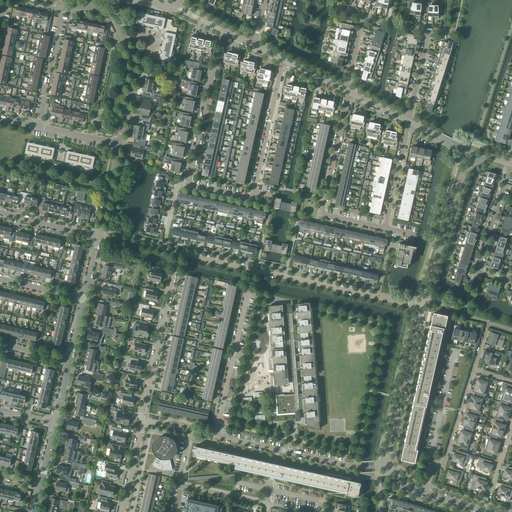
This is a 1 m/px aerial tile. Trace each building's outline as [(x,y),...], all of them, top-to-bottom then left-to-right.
[(383,0),(381,9),(382,9),(382,8),(387,9),(387,10),(388,3),(392,4),(392,0),(383,0)] [(414,16),(417,2),(417,1),(413,1),(413,0),(413,1),(409,0),(408,0),(407,7),(411,8),(409,15),(409,14),(414,15),(414,16)] [(272,6),(271,7),(272,7),(276,8),(283,10),(283,8),(284,5),(284,4),(281,3),(281,4),(273,2),(273,1),(272,5),(272,6)] [(421,10),(424,10),(425,3),(417,2),(414,16),(415,16),(420,16),(420,17),(421,10)] [(432,18),(433,18),(433,6),(429,6),(429,3),(425,3),(424,10),(428,11),(427,18),(427,17),(432,18)] [(242,8),(242,10),(250,12),(251,12),(251,11),(252,10),(252,8),(252,7),(251,6),(243,5),(240,4),(240,5),(243,6),(242,8)] [(433,6),(433,18),(433,19),(433,18),(438,18),(438,19),(438,11),(442,11),(442,5),(438,5),(438,6),(433,6)] [(15,16),(20,17),(22,8),(17,7),(16,9),(13,9),(10,22),(13,23),(15,16)] [(270,12),(270,13),(271,13),(282,15),(283,10),(276,8),(272,7),(271,7),(271,8),(271,10),(270,12)] [(251,12),(250,12),(242,10),(241,10),(241,12),(238,11),(236,17),(241,19),(244,14),(245,14),(250,16),(251,12)] [(43,13),(41,22),(47,23),(45,32),(48,32),(51,17),(48,16),(49,14),(43,13)] [(159,51),(159,52),(159,51),(165,53),(164,55),(159,54),(158,54),(160,54),(159,60),(170,62),(176,35),(177,28),(173,27),(171,25),(172,21),(165,19),(138,13),(136,24),(141,25),(141,27),(142,21),(145,22),(144,27),(143,27),(144,27),(144,26),(155,28),(154,30),(155,30),(155,29),(156,24),(158,25),(157,30),(158,29),(163,30),(163,29),(165,30),(166,30),(166,31),(165,33),(164,38),(162,38),(168,39),(167,41),(162,40),(161,40),(161,41),(163,41),(161,52),(159,51)] [(268,23),(268,24),(277,26),(279,26),(280,22),(281,21),(280,21),(278,20),(270,18),(269,18),(268,21),(268,23)] [(71,28),(77,29),(79,21),(73,20),(72,24),(69,23),(68,31),(71,32),(71,28)] [(341,23),(339,29),(350,31),(350,28),(353,29),(354,26),(341,23)] [(280,26),(279,26),(277,26),(268,24),(267,27),(272,29),(272,28),(273,29),(271,34),(276,36),(279,31),(277,30),(277,28),(280,29),(280,27),(280,26)] [(105,27),(100,25),(98,34),(103,35),(102,42),(105,43),(108,29),(105,28),(105,27)] [(374,33),(373,35),(383,39),(385,33),(381,32),(382,28),(377,27),(375,34),(374,33)] [(338,36),(337,40),(347,42),(348,40),(351,40),(351,37),(348,37),(335,34),(335,35),(338,36)] [(404,42),(404,43),(416,46),(417,43),(420,43),(420,41),(414,39),(414,36),(409,34),(407,42),(404,42)] [(373,35),(372,41),(373,41),(385,45),(385,44),(382,43),(383,39),(373,35)] [(187,52),(189,53),(191,49),(193,50),(193,51),(194,52),(195,53),(196,49),(198,41),(197,41),(197,39),(195,39),(195,37),(192,36),(189,47),(188,47),(187,52)] [(198,41),(196,49),(195,53),(200,54),(201,50),(203,51),(205,43),(204,42),(204,41),(202,41),(202,38),(199,38),(198,41)] [(206,39),(205,43),(203,51),(203,52),(208,53),(208,52),(210,52),(210,53),(213,44),(211,44),(211,43),(209,42),(209,40),(206,39)] [(442,42),(441,47),(453,51),(454,49),(451,48),(452,44),(450,44),(451,42),(448,41),(448,42),(448,43),(442,42)] [(407,45),(406,49),(415,51),(415,49),(419,49),(419,46),(416,46),(404,43),(404,44),(407,45)] [(335,47),(334,51),(345,54),(345,53),(345,51),(348,51),(349,48),(346,48),(333,45),(332,46),(335,47)] [(371,48),(370,51),(381,55),(382,54),(379,53),(380,49),(370,46),(369,48),(371,48)] [(440,50),(439,52),(451,56),(452,56),(453,52),(453,51),(441,47),(442,48),(441,51),(440,50)] [(402,53),(401,54),(414,57),(414,54),(417,54),(418,52),(415,51),(406,49),(404,49),(403,53),(402,53)] [(330,55),(330,56),(344,59),(344,56),(347,57),(348,54),(345,53),(345,54),(334,51),(332,51),(332,55),(330,55)] [(367,54),(367,56),(379,60),(380,56),(381,56),(381,55),(370,51),(369,54),(367,54)] [(225,64),(230,66),(233,52),(229,52),(229,54),(227,53),(226,55),(225,54),(224,54),(224,63),(225,63),(225,64)] [(233,52),(230,66),(235,67),(235,65),(237,66),(240,57),(240,58),(238,57),(238,56),(236,55),(236,53),(233,52)] [(440,55),(439,58),(450,62),(450,60),(451,56),(439,52),(438,54),(440,55)] [(404,56),(403,60),(412,62),(413,60),(416,60),(417,57),(414,57),(401,54),(401,56),(404,56)] [(336,66),(338,67),(337,67),(340,69),(340,68),(341,68),(343,62),(346,62),(346,60),(344,59),(330,56),(330,57),(331,58),(330,62),(337,64),(336,66)] [(368,58),(366,62),(378,65),(378,64),(377,64),(379,60),(367,56),(366,58),(368,58)] [(247,74),(249,61),(246,60),(246,62),(243,62),(243,63),(241,62),(240,71),(242,71),(241,74),(246,76),(247,74)] [(253,61),(249,61),(247,74),(251,75),(252,73),(253,74),(256,66),(256,65),(256,66),(254,65),(255,64),(252,64),(253,61)] [(364,64),(363,66),(375,70),(377,66),(378,66),(378,65),(366,62),(366,65),(364,64)] [(435,63),(434,69),(435,69),(447,72),(448,67),(445,66),(435,63)] [(402,67),(401,72),(410,74),(410,73),(411,71),(414,71),(414,68),(411,68),(399,65),(399,67),(402,67)] [(0,66),(0,72),(8,74),(9,69),(0,66)] [(191,79),(199,81),(201,74),(200,74),(198,74),(199,71),(199,68),(190,66),(188,72),(192,73),(191,79)] [(364,69),(363,72),(375,76),(375,74),(374,74),(375,70),(363,66),(363,68),(364,69)] [(258,83),(263,84),(266,69),(262,68),(262,70),(260,70),(259,71),(258,70),(257,70),(256,79),(257,79),(258,79),(258,83)] [(266,69),(263,84),(267,85),(268,81),(270,82),(273,74),(273,73),(273,74),(271,73),(271,72),(269,72),(269,69),(266,69)] [(362,75),(361,74),(360,77),(362,77),(361,78),(362,79),(365,81),(365,80),(366,80),(366,79),(372,80),(373,76),(375,77),(375,76),(363,72),(362,75)] [(433,77),(432,80),(443,83),(444,82),(443,82),(444,77),(442,77),(432,74),(431,76),(433,77)] [(145,79),(144,85),(153,87),(154,83),(158,84),(160,78),(152,76),(151,80),(145,79)] [(399,78),(398,83),(408,85),(408,82),(411,82),(412,80),(409,79),(397,76),(396,78),(399,78)] [(187,94),(196,96),(197,90),(197,89),(197,90),(195,89),(196,83),(182,80),(180,88),(188,90),(187,94)] [(222,84),(222,85),(231,87),(234,88),(235,82),(223,80),(222,84)] [(429,83),(428,85),(441,88),(442,84),(443,85),(443,83),(432,80),(431,83),(429,83)] [(394,88),(406,90),(407,87),(410,88),(411,85),(408,85),(398,83),(395,82),(394,86),(394,88)] [(285,97),(290,98),(292,88),(293,85),(289,84),(289,86),(286,86),(286,87),(284,86),(283,95),(285,95),(285,97)] [(153,87),(144,85),(142,91),(149,93),(148,96),(156,98),(157,94),(153,93),(154,91),(153,91),(153,87)] [(291,100),(296,101),(299,90),(300,86),(296,85),(296,88),(293,87),(293,88),(292,88),(290,98),(290,96),(292,97),(291,100)] [(429,87),(428,91),(440,94),(441,93),(440,93),(441,88),(428,85),(428,87),(429,87)] [(299,90),(296,101),(297,98),(299,98),(299,100),(304,101),(307,88),(303,87),(303,89),(300,89),(300,90),(299,90)] [(409,91),(406,90),(394,88),(394,89),(397,90),(396,95),(397,96),(396,96),(399,98),(399,97),(401,97),(401,95),(405,96),(406,93),(409,93),(409,91)] [(426,94),(425,96),(437,100),(439,96),(440,96),(440,94),(428,91),(427,94),(426,94)] [(319,111),(321,101),(320,101),(320,100),(317,99),(318,97),(315,96),(311,111),(312,112),(316,112),(317,109),(319,109),(319,111)] [(426,98),(425,102),(437,105),(437,104),(436,104),(437,100),(425,96),(424,98),(426,98)] [(185,104),(184,110),(192,112),(194,105),(193,105),(191,105),(192,102),(193,99),(183,97),(181,103),(185,104)] [(34,100),(26,98),(25,101),(23,110),(29,111),(29,109),(32,109),(34,102),(34,100)] [(325,114),(328,103),(327,102),(327,101),(324,101),(325,99),(322,98),(321,101),(319,111),(324,112),(324,111),(326,111),(325,114)] [(328,103),(325,114),(330,115),(331,112),(333,112),(333,113),(336,104),(335,104),(334,104),(334,103),(332,102),(332,100),(329,99),(328,103)] [(142,102),(141,109),(150,111),(151,104),(150,104),(151,101),(143,100),(143,102),(142,102)] [(437,105),(425,102),(424,105),(422,104),(422,107),(427,108),(426,110),(427,111),(430,113),(430,112),(431,112),(432,110),(434,111),(435,107),(436,107),(437,105)] [(51,115),(57,117),(59,105),(51,103),(49,113),(52,113),(51,115)] [(149,123),(150,118),(150,117),(149,117),(150,111),(141,109),(139,115),(140,115),(139,118),(140,118),(140,121),(149,123)] [(504,113),(503,116),(511,118),(511,112),(501,110),(501,111),(504,113)] [(85,113),(80,112),(78,121),(83,122),(84,120),(86,121),(88,114),(85,113)] [(180,125),(189,127),(190,120),(188,120),(189,117),(188,117),(189,114),(179,112),(178,118),(182,119),(180,125)] [(284,116),(283,119),(291,121),(293,116),(279,113),(279,114),(284,116)] [(350,128),(355,129),(359,114),(355,113),(355,116),(353,115),(352,116),(351,116),(350,116),(349,125),(350,125),(350,124),(351,125),(350,128)] [(359,114),(355,129),(356,129),(360,130),(360,128),(361,128),(361,127),(363,127),(363,128),(366,119),(365,119),(364,119),(364,118),(361,117),(362,115),(359,114)] [(367,136),(372,137),(375,122),(372,121),(371,124),(369,123),(369,124),(367,124),(366,133),(366,132),(368,133),(367,136)] [(500,123),(499,127),(510,130),(510,131),(511,131),(511,129),(511,128),(511,126),(511,124),(498,121),(498,122),(500,123)] [(214,122),(212,127),(213,128),(222,130),(225,130),(226,125),(223,124),(214,122)] [(375,122),(372,137),(377,138),(377,135),(379,135),(379,136),(382,127),(380,127),(380,126),(378,125),(379,123),(375,122)] [(134,129),(134,132),(143,134),(144,130),(148,131),(150,124),(142,123),(141,127),(134,125),(134,129)] [(281,126),(281,130),(289,132),(290,127),(277,124),(277,125),(281,126)] [(177,140),(185,142),(187,136),(187,135),(187,136),(185,135),(185,132),(186,129),(176,127),(175,134),(178,134),(177,140)] [(221,135),(224,135),(225,130),(222,130),(213,128),(212,127),(211,133),(221,135)] [(495,130),(495,132),(498,133),(498,132),(509,136),(510,133),(511,131),(510,131),(510,130),(499,127),(498,130),(495,130)] [(383,144),(388,145),(392,130),(388,129),(388,132),(385,131),(385,132),(383,132),(382,141),(382,140),(384,141),(383,144)] [(392,130),(388,145),(393,146),(394,143),(395,143),(396,144),(399,135),(398,135),(396,135),(397,134),(394,133),(395,131),(392,130)] [(143,134),(134,132),(132,138),(139,139),(138,143),(140,144),(140,145),(145,146),(147,135),(143,134)] [(498,133),(495,132),(494,133),(497,135),(495,141),(504,144),(506,141),(507,142),(508,140),(509,136),(498,132),(498,133)] [(211,133),(210,138),(211,138),(222,141),(224,135),(221,135),(211,133)] [(279,137),(278,141),(287,142),(288,137),(275,134),(274,136),(279,137)] [(209,143),(221,146),(222,141),(211,138),(210,138),(209,143)] [(67,152),(62,151),(59,151),(54,150),(55,149),(49,147),(50,145),(47,145),(46,147),(36,144),(36,143),(33,142),(33,144),(27,143),(25,154),(52,160),(51,164),(64,166),(65,162),(92,168),(95,157),(89,156),(90,154),(87,154),(86,155),(76,153),(76,151),(73,151),(73,153),(67,151),(67,152)] [(174,156),(182,158),(184,151),(183,151),(181,151),(182,148),(182,145),(173,143),(172,145),(171,149),(175,150),(174,156)] [(209,143),(208,149),(217,151),(220,151),(221,146),(209,143)] [(153,148),(148,147),(145,146),(140,145),(139,149),(133,148),(133,147),(132,147),(131,156),(142,159),(143,155),(147,156),(148,151),(152,152),(153,148)] [(277,147),(276,151),(284,153),(286,148),(272,145),(272,146),(277,147)] [(410,158),(415,159),(417,149),(417,150),(418,146),(414,145),(414,148),(412,147),(412,148),(410,148),(409,148),(409,156),(410,157),(410,158)] [(422,162),(422,161),(424,151),(425,148),(422,147),(421,149),(419,149),(419,150),(417,150),(417,149),(415,159),(416,158),(418,158),(417,161),(422,162)] [(424,151),(422,161),(423,159),(425,160),(424,161),(427,162),(427,165),(430,166),(431,161),(430,161),(432,149),(429,148),(428,151),(426,150),(426,151),(424,151)] [(206,154),(205,159),(206,159),(218,162),(219,157),(216,156),(207,154),(206,154)] [(274,158),(274,162),(282,164),(283,158),(270,155),(269,157),(274,158)] [(170,171),(178,173),(179,173),(180,166),(178,166),(178,163),(179,160),(164,157),(163,157),(162,160),(164,160),(163,163),(172,165),(170,171)] [(204,164),(216,167),(218,162),(206,159),(205,159),(204,164)] [(204,165),(203,170),(204,170),(215,172),(216,167),(204,164),(204,165)] [(272,168),(271,172),(280,174),(281,169),(267,166),(267,167),(272,168)] [(204,170),(203,170),(203,171),(202,175),(213,178),(214,174),(215,174),(215,172),(204,170)] [(486,177),(495,180),(496,178),(495,178),(496,176),(497,175),(488,172),(487,173),(487,174),(486,177)] [(154,185),(157,186),(163,187),(164,184),(165,184),(167,184),(168,179),(167,179),(168,176),(169,176),(168,176),(167,175),(166,175),(165,174),(164,174),(163,174),(162,174),(161,175),(162,175),(161,177),(159,177),(157,182),(155,181),(154,185)] [(279,179),(265,176),(265,178),(270,179),(269,183),(277,185),(279,179)] [(484,182),(494,185),(495,184),(494,183),(495,180),(486,177),(485,179),(486,179),(485,182),(484,182)] [(483,187),(492,190),(493,189),(492,188),(494,185),(484,182),(484,184),(483,187)] [(316,187),(307,185),(306,191),(315,193),(316,187)] [(152,194),(154,195),(161,196),(162,193),(163,193),(165,193),(166,188),(163,187),(157,186),(155,191),(153,190),(152,194)] [(480,187),(479,192),(490,195),(491,194),(490,193),(492,190),(483,187),(480,187)] [(5,202),(11,203),(13,195),(14,192),(7,191),(7,194),(6,193),(5,202)] [(18,202),(21,202),(23,193),(20,192),(20,194),(17,193),(17,196),(13,195),(11,203),(12,203),(12,204),(15,204),(18,205),(18,202)] [(477,197),(479,198),(489,201),(490,199),(489,199),(490,195),(479,192),(477,197)] [(24,204),(30,205),(32,195),(23,193),(21,202),(24,203),(24,204)] [(37,206),(39,207),(42,197),(32,195),(30,205),(37,207),(37,206)] [(150,204),(152,204),(159,205),(160,202),(161,202),(163,203),(164,197),(161,196),(154,195),(153,200),(151,199),(150,204)] [(42,197),(39,207),(43,207),(42,210),(48,212),(50,204),(51,201),(45,200),(45,198),(42,197)] [(478,203),(487,206),(488,204),(487,204),(489,201),(479,198),(479,200),(478,203),(478,202),(478,203)] [(48,212),(54,213),(56,205),(57,202),(51,201),(50,204),(48,212)] [(476,208),(486,211),(486,209),(485,209),(487,206),(478,203),(477,205),(478,205),(477,208),(476,208)] [(54,213),(60,215),(62,206),(63,207),(63,204),(61,204),(60,206),(56,205),(54,213)] [(62,206),(60,215),(67,216),(67,214),(70,215),(73,206),(67,204),(66,207),(63,207),(62,206)] [(80,205),(75,204),(73,212),(78,213),(77,217),(81,218),(81,217),(84,218),(85,219),(86,219),(87,219),(88,219),(91,209),(89,208),(88,208),(86,207),(85,208),(80,206),(80,205)] [(148,213),(150,213),(157,214),(158,211),(159,211),(161,212),(162,206),(159,205),(152,204),(151,209),(149,208),(148,213)] [(475,213),(484,216),(485,214),(484,214),(486,211),(476,208),(476,210),(475,213)] [(400,212),(399,214),(400,214),(412,217),(414,217),(414,216),(412,215),(409,215),(410,211),(400,209),(400,212)] [(258,221),(257,221),(257,223),(262,224),(264,218),(265,218),(265,214),(265,212),(262,212),(261,212),(261,211),(260,211),(258,221)] [(146,222),(148,222),(155,224),(156,220),(157,220),(159,221),(160,215),(157,214),(150,213),(149,218),(147,218),(146,222)] [(473,218),(482,221),(483,220),(482,219),(484,216),(475,213),(474,215),(473,218)] [(477,229),(478,226),(479,226),(480,226),(482,221),(473,218),(472,220),(473,220),(472,223),(471,223),(471,224),(472,224),(471,227),(470,226),(470,227),(477,229)] [(155,224),(148,222),(147,227),(145,227),(144,231),(146,231),(146,232),(153,233),(154,229),(155,229),(157,230),(158,224),(155,224)] [(9,241),(12,242),(14,232),(11,232),(12,229),(6,227),(4,235),(3,237),(10,239),(9,241)] [(179,239),(180,236),(179,236),(181,229),(171,227),(170,232),(171,232),(171,234),(174,235),(173,237),(175,238),(175,237),(179,238),(178,239),(179,239)] [(469,232),(478,235),(479,233),(478,233),(480,230),(480,229),(477,229),(470,227),(471,227),(469,232)] [(501,233),(500,236),(506,238),(507,235),(509,236),(511,230),(510,230),(502,227),(500,233),(501,233)] [(187,241),(188,238),(189,231),(181,229),(179,236),(180,236),(182,237),(182,239),(183,240),(183,239),(187,240),(187,241)] [(196,242),(197,240),(196,240),(198,233),(189,231),(188,238),(191,238),(190,241),(192,242),(192,241),(196,242),(195,242),(196,242)] [(16,240),(22,242),(24,234),(17,232),(17,233),(14,232),(12,242),(15,243),(16,240)] [(467,237),(476,240),(477,238),(476,238),(478,235),(469,232),(468,234),(468,237),(467,237)] [(204,244),(205,241),(206,235),(198,233),(196,240),(197,240),(199,240),(199,243),(200,243),(204,244)] [(27,246),(31,246),(33,237),(30,236),(30,235),(24,234),(22,242),(28,243),(27,246)] [(37,243),(41,244),(43,236),(36,235),(36,237),(33,237),(31,246),(34,247),(34,246),(37,246),(37,243)] [(213,245),(214,243),(213,243),(215,236),(206,235),(205,241),(208,242),(207,245),(209,245),(213,246),(212,246),(213,246),(213,245)] [(498,238),(497,241),(506,244),(509,239),(506,238),(500,236),(499,235),(499,236),(500,236),(499,238),(498,238)] [(213,243),(214,243),(213,245),(216,246),(216,247),(217,247),(221,247),(221,248),(222,247),(222,245),(223,238),(215,236),(213,243)] [(465,242),(475,245),(476,244),(475,243),(476,240),(467,237),(466,239),(467,239),(466,242),(465,242)] [(222,245),(222,247),(225,248),(224,249),(226,249),(229,249),(229,250),(230,250),(230,247),(232,240),(223,238),(222,245)] [(379,247),(378,250),(384,251),(385,245),(386,245),(387,241),(386,241),(386,239),(385,239),(381,238),(379,247)] [(55,239),(53,247),(59,248),(58,252),(62,253),(64,242),(61,241),(61,240),(55,239)] [(238,252),(239,249),(240,242),(232,240),(230,247),(233,248),(233,251),(234,251),(234,250),(238,251),(238,252)] [(270,251),(270,250),(271,245),(272,241),(266,240),(264,240),(263,243),(265,243),(264,250),(270,251)] [(246,254),(247,254),(249,244),(240,242),(239,249),(242,250),(241,253),(243,253),(243,252),(247,253),(246,254)] [(464,247),(473,250),(474,249),(473,248),(475,245),(465,242),(465,244),(464,247)] [(398,265),(397,266),(407,268),(408,263),(408,262),(409,260),(410,258),(411,259),(413,253),(413,252),(415,248),(416,248),(413,247),(402,245),(400,243),(399,243),(399,245),(398,250),(397,255),(396,260),(396,262),(395,264),(396,264),(398,265)] [(249,244),(247,254),(247,253),(251,254),(251,255),(252,255),(253,252),(256,253),(256,251),(257,251),(258,246),(249,244)] [(282,247),(280,253),(286,254),(287,248),(290,249),(290,245),(288,245),(282,244),(282,247)] [(75,245),(74,251),(82,253),(83,246),(75,245)] [(495,248),(494,251),(501,253),(504,254),(506,255),(508,250),(506,249),(505,249),(496,246),(496,247),(496,248),(495,248)] [(464,253),(471,256),(472,254),(471,253),(473,250),(464,247),(463,249),(464,250),(463,252),(462,252),(462,253),(464,253)] [(70,257),(72,257),(80,259),(82,253),(74,251),(72,251),(70,257)] [(464,259),(470,261),(471,259),(470,258),(471,256),(464,253),(462,253),(462,255),(461,257),(461,258),(464,259)] [(300,266),(302,256),(293,254),(292,259),(292,261),(295,262),(295,264),(296,265),(296,264),(300,265),(300,266)] [(306,264),(309,265),(311,258),(302,256),(300,266),(300,265),(304,266),(305,267),(306,264)] [(3,268),(9,269),(11,261),(12,262),(13,258),(11,257),(10,261),(6,260),(5,260),(3,268)] [(314,267),(317,268),(317,266),(318,267),(319,260),(311,258),(309,265),(308,267),(309,268),(309,267),(313,268),(312,268),(314,269),(314,267)] [(464,264),(468,266),(469,264),(468,264),(470,261),(464,259),(461,258),(460,260),(459,263),(464,264)] [(9,269),(15,271),(17,263),(18,263),(18,259),(17,259),(16,262),(12,262),(11,261),(9,269)] [(15,271),(21,272),(23,264),(24,264),(24,260),(22,260),(22,264),(18,263),(17,263),(15,271)] [(323,268),(326,268),(328,262),(319,260),(318,267),(317,266),(317,268),(317,269),(321,270),(322,271),(323,268)] [(21,272),(27,273),(29,266),(30,266),(30,262),(28,261),(27,265),(24,264),(23,264),(21,272)] [(331,271),(334,272),(334,270),(335,270),(336,263),(328,262),(326,268),(325,271),(326,271),(330,272),(329,272),(331,272),(331,271)] [(500,264),(491,262),(492,262),(491,264),(490,263),(489,267),(501,271),(504,265),(500,264)] [(27,273),(33,275),(35,267),(36,263),(34,263),(33,267),(30,266),(29,266),(27,273)] [(340,271),(343,272),(345,265),(336,263),(335,270),(334,270),(334,272),(334,273),(338,273),(338,274),(339,274),(340,271)] [(464,270),(467,271),(468,269),(467,269),(468,266),(464,264),(459,263),(458,265),(459,265),(458,268),(457,268),(464,270)] [(33,275),(38,276),(40,268),(41,268),(42,265),(40,264),(39,268),(35,267),(33,275)] [(46,270),(44,277),(50,279),(51,274),(54,275),(57,265),(54,264),(52,271),(47,270),(46,270)] [(38,276),(44,277),(46,270),(47,270),(48,266),(46,265),(45,269),(41,268),(40,268),(38,276)] [(348,273),(351,274),(352,274),(353,267),(345,265),(343,272),(342,275),(343,275),(343,274),(347,275),(346,276),(348,276),(348,273)] [(109,279),(110,279),(110,278),(111,278),(112,278),(112,276),(112,275),(111,275),(112,267),(105,266),(102,278),(109,279)] [(365,277),(368,278),(369,278),(370,271),(367,270),(368,267),(362,266),(362,269),(360,276),(359,279),(360,279),(360,278),(364,279),(363,280),(365,280),(365,277)] [(357,275),(360,276),(362,269),(353,267),(352,274),(351,274),(351,277),(351,276),(355,277),(355,278),(356,278),(357,275)] [(464,276),(465,276),(466,275),(465,274),(467,271),(464,270),(457,268),(457,270),(456,273),(457,274),(457,273),(464,276)] [(66,275),(68,275),(76,277),(78,271),(70,269),(67,269),(66,275)] [(154,282),(155,281),(160,283),(162,275),(159,274),(160,271),(151,269),(149,275),(151,276),(150,280),(151,281),(152,281),(152,282),(153,282),(154,282)] [(369,278),(368,278),(368,281),(368,280),(372,281),(372,282),(373,282),(374,279),(377,280),(378,278),(379,278),(380,273),(370,271),(369,278)] [(457,273),(457,274),(454,283),(457,286),(458,286),(459,286),(460,283),(462,277),(464,278),(465,276),(464,276),(457,273)] [(76,277),(68,275),(67,282),(75,284),(76,277)] [(186,275),(185,281),(196,284),(197,278),(186,275)] [(185,281),(183,287),(194,290),(196,284),(185,281)] [(105,295),(112,296),(113,291),(120,293),(122,287),(108,283),(107,286),(104,286),(103,287),(103,289),(102,291),(101,294),(105,295)] [(488,287),(486,294),(485,297),(492,299),(492,298),(496,299),(496,298),(499,288),(489,285),(488,287)] [(156,300),(158,293),(153,292),(153,288),(146,287),(145,290),(147,291),(145,298),(152,299),(151,300),(155,301),(155,300),(156,300)] [(183,287),(182,293),(193,296),(194,290),(183,287)] [(3,301),(7,302),(8,302),(10,294),(4,293),(2,301),(1,300),(0,304),(2,305),(3,301)] [(182,293),(181,299),(192,301),(193,296),(182,293)] [(9,302),(13,303),(15,295),(10,294),(8,302),(7,302),(6,306),(8,306),(9,302)] [(15,304),(19,304),(19,305),(21,297),(15,295),(13,303),(12,307),(14,307),(15,304)] [(21,305),(24,306),(25,306),(27,298),(21,297),(19,305),(19,304),(18,308),(20,309),(21,305)] [(27,306),(30,307),(31,307),(33,299),(27,298),(25,306),(24,306),(24,310),(26,310),(27,306)] [(32,308),(36,308),(37,309),(39,301),(33,299),(31,307),(30,307),(30,311),(32,311),(32,308)] [(181,299),(179,305),(190,307),(192,301),(181,299)] [(37,309),(36,308),(36,312),(39,313),(40,309),(43,310),(42,314),(45,315),(47,305),(45,304),(45,302),(39,301),(37,309)] [(270,331),(271,331),(273,354),(272,354),(272,359),(273,359),(274,369),(273,369),(273,374),(275,374),(276,386),(288,385),(288,378),(286,379),(285,370),(287,369),(287,371),(301,369),(301,368),(303,368),(303,370),(301,370),(301,377),(304,376),(304,384),(302,385),(302,394),(284,395),(276,396),(278,414),(285,414),(295,413),(295,417),(300,417),(299,413),(304,413),(305,422),(305,425),(307,424),(307,426),(319,429),(316,382),(315,382),(314,371),(315,371),(313,339),(311,339),(310,328),(312,328),(310,308),(310,307),(310,305),(310,303),(308,303),(304,303),(304,304),(296,304),(296,305),(296,311),(292,312),(292,308),(287,308),(287,312),(283,312),(282,305),(268,306),(269,321),(271,321),(271,326),(270,326),(270,331)] [(96,314),(99,315),(104,316),(107,306),(104,305),(104,306),(103,305),(99,304),(96,314)] [(141,316),(152,319),(154,311),(144,309),(145,305),(139,304),(138,310),(142,311),(141,316)] [(179,305),(178,311),(189,313),(190,307),(179,305)] [(60,307),(59,313),(67,315),(69,309),(69,308),(60,306),(60,307)] [(178,311),(177,317),(188,319),(189,313),(178,311)] [(58,319),(57,319),(66,321),(66,320),(67,315),(59,313),(58,319)] [(429,331),(430,331),(414,400),(401,460),(415,463),(418,450),(413,449),(413,448),(415,448),(416,446),(426,404),(426,403),(426,401),(427,398),(426,398),(427,397),(427,394),(428,394),(437,354),(438,354),(443,333),(441,333),(441,330),(439,330),(440,328),(445,329),(448,316),(433,313),(430,327),(430,330),(429,330),(429,331)] [(104,316),(99,315),(97,321),(96,325),(98,326),(99,325),(105,327),(107,317),(104,316)] [(177,317),(176,322),(186,325),(188,319),(177,317)] [(57,320),(56,325),(65,327),(66,322),(66,321),(57,319),(57,320)] [(0,333),(6,334),(8,326),(9,327),(10,323),(8,322),(7,326),(3,325),(2,325),(0,333)] [(176,322),(174,329),(185,331),(186,325),(176,322)] [(6,334),(12,336),(14,328),(15,328),(16,324),(14,324),(13,327),(9,327),(8,326),(6,334)] [(141,336),(148,338),(149,330),(148,329),(149,326),(140,324),(139,327),(136,327),(134,335),(139,336),(140,337),(141,336)] [(12,336),(18,337),(20,329),(21,329),(21,325),(20,325),(19,329),(15,328),(14,328),(12,336)] [(55,331),(63,333),(65,327),(56,325),(55,331)] [(18,337),(24,338),(26,330),(27,331),(27,327),(26,326),(25,330),(21,329),(20,329),(18,337)] [(457,340),(460,330),(460,327),(455,326),(452,339),(457,340)] [(32,332),(30,340),(36,341),(37,336),(40,337),(42,327),(39,327),(38,333),(33,332),(32,332)] [(24,338),(30,340),(32,332),(33,332),(33,328),(31,328),(30,331),(27,331),(26,330),(24,338)] [(185,331),(174,329),(173,335),(184,337),(185,331)] [(472,329),(471,332),(469,343),(474,344),(477,331),(477,330),(475,330),(473,330),(472,329)] [(55,332),(53,338),(62,340),(63,334),(63,333),(55,331),(54,332),(55,332)] [(89,331),(89,333),(88,336),(87,340),(91,341),(91,340),(97,342),(98,337),(102,337),(103,334),(112,337),(113,333),(103,331),(103,334),(102,334),(99,334),(89,331)] [(501,336),(491,333),(490,333),(487,343),(490,344),(501,348),(503,341),(504,341),(505,336),(501,335),(501,336)] [(173,337),(171,343),(182,345),(183,339),(173,337)] [(62,340),(53,338),(52,343),(52,344),(60,346),(60,345),(62,340)] [(134,351),(144,353),(146,345),(141,344),(141,341),(135,340),(134,343),(136,344),(134,351)] [(171,343),(170,348),(181,351),(182,345),(171,343)] [(86,359),(88,360),(89,360),(94,361),(96,351),(97,349),(105,351),(105,352),(106,348),(92,345),(91,348),(94,349),(94,350),(88,349),(86,359)] [(170,348),(168,355),(179,357),(181,351),(170,348)] [(481,362),(484,363),(495,366),(497,360),(498,360),(500,355),(493,353),(493,354),(485,352),(481,362)] [(141,369),(142,366),(141,365),(142,363),(135,362),(136,359),(130,357),(128,363),(131,363),(129,369),(140,371),(141,369)] [(12,369),(13,369),(15,361),(14,361),(11,360),(8,359),(7,363),(7,366),(6,368),(10,369),(12,369)] [(89,360),(88,360),(87,366),(86,366),(85,370),(88,371),(88,370),(94,372),(97,361),(94,361),(89,360)] [(167,360),(166,366),(177,369),(178,363),(167,360)] [(18,371),(19,371),(21,362),(20,362),(17,361),(15,361),(13,369),(16,370),(18,371)] [(25,372),(27,364),(26,363),(26,364),(23,363),(21,362),(19,371),(22,372),(25,372)] [(27,364),(25,372),(28,373),(31,374),(32,374),(31,376),(34,376),(36,370),(33,370),(34,365),(33,365),(30,364),(27,364)] [(46,369),(45,375),(53,377),(54,371),(55,371),(51,370),(52,367),(46,366),(45,369),(46,369)] [(209,370),(207,376),(216,378),(218,372),(209,370)] [(165,372),(163,378),(174,380),(175,374),(165,372)] [(43,381),(52,383),(53,383),(54,380),(53,380),(53,379),(53,377),(45,375),(43,381)] [(125,386),(136,389),(138,382),(133,381),(134,377),(128,375),(127,379),(126,383),(125,383),(125,386)] [(80,385),(86,386),(86,387),(90,388),(91,382),(90,382),(91,379),(79,376),(78,381),(77,381),(76,384),(80,385)] [(207,376),(206,382),(215,384),(216,378),(207,376)] [(163,378),(162,384),(173,386),(174,380),(163,378)] [(474,384),(474,385),(485,388),(487,383),(490,384),(491,380),(483,378),(482,381),(477,379),(476,382),(475,382),(474,385),(474,384)] [(43,382),(42,388),(50,390),(51,384),(52,384),(52,383),(43,381),(43,382)] [(173,386),(162,384),(161,390),(171,392),(173,386)] [(501,393),(502,394),(511,396),(511,390),(511,387),(502,384),(501,387),(503,388),(501,393)] [(477,395),(484,397),(485,398),(486,395),(485,394),(487,389),(485,388),(474,385),(473,388),(474,388),(473,391),(478,393),(477,395)] [(40,393),(40,394),(49,396),(49,395),(50,390),(42,388),(40,393)] [(9,401),(12,401),(14,393),(11,392),(8,391),(6,400),(9,401)] [(16,402),(18,403),(20,394),(17,393),(17,394),(14,393),(12,401),(13,402),(13,401),(16,402)] [(20,394),(18,403),(19,403),(22,404),(24,404),(25,400),(28,401),(30,394),(24,393),(24,395),(23,395),(21,394),(20,394)] [(75,404),(78,404),(78,405),(86,406),(83,405),(86,395),(83,395),(82,395),(82,394),(78,393),(75,404)] [(122,404),(132,406),(134,399),(127,397),(128,394),(120,393),(119,399),(123,400),(122,404)] [(40,394),(39,400),(47,402),(48,396),(49,396),(40,394)] [(502,394),(500,402),(506,404),(507,402),(511,403),(511,402),(511,396),(502,394)] [(468,402),(481,406),(484,397),(477,395),(476,398),(472,396),(471,399),(470,399),(469,402),(468,402)] [(47,402),(39,400),(37,406),(46,408),(47,402)] [(473,410),(472,412),(480,415),(481,412),(479,412),(481,406),(468,402),(469,402),(468,405),(469,406),(468,408),(473,410)] [(500,402),(497,411),(510,415),(509,415),(510,412),(509,411),(510,409),(505,407),(506,404),(500,402)] [(78,405),(78,404),(77,411),(76,411),(75,415),(78,416),(78,415),(84,416),(86,406),(78,405)] [(497,411),(494,419),(501,422),(502,419),(506,420),(507,418),(508,418),(509,415),(510,415),(497,411)] [(130,418),(130,415),(118,412),(116,412),(115,416),(117,416),(116,422),(128,425),(129,422),(130,422),(130,421),(130,420),(131,420),(130,419),(130,418)] [(463,419),(474,423),(476,417),(478,418),(478,415),(480,415),(472,412),(471,415),(466,414),(465,416),(464,419),(463,419)] [(467,427),(466,430),(473,432),(474,429),(473,428),(474,423),(463,419),(462,422),(463,423),(462,425),(467,427)] [(495,423),(493,428),(504,432),(505,429),(504,428),(505,426),(500,424),(501,422),(494,419),(493,422),(495,423)] [(68,421),(68,424),(67,426),(66,429),(70,430),(76,431),(77,427),(81,427),(82,424),(91,426),(92,423),(82,421),(82,424),(81,423),(81,424),(78,423),(68,421)] [(10,435),(11,435),(13,426),(12,426),(9,425),(6,425),(4,433),(7,434),(10,435)] [(13,426),(11,435),(14,435),(16,436),(17,436),(17,438),(20,439),(21,433),(18,432),(19,428),(18,427),(15,427),(13,426)] [(112,439),(124,442),(126,434),(119,432),(120,428),(111,427),(111,430),(114,431),(112,439)] [(490,434),(489,437),(495,439),(496,436),(501,438),(502,435),(503,435),(504,432),(493,428),(491,434),(490,434)] [(458,436),(457,436),(464,438),(470,440),(473,432),(466,430),(466,432),(461,431),(460,433),(459,433),(458,436)] [(31,432),(30,438),(38,440),(40,434),(40,433),(31,431),(31,432)] [(68,449),(68,450),(73,451),(73,450),(75,443),(77,443),(78,439),(84,441),(85,441),(85,438),(77,436),(76,436),(77,436),(76,439),(76,440),(74,440),(73,440),(67,438),(65,449),(68,449)] [(464,438),(457,436),(458,437),(457,440),(458,440),(457,443),(462,444),(461,447),(464,448),(468,449),(470,440),(464,438)] [(488,440),(486,445),(499,449),(498,449),(499,446),(499,443),(495,441),(495,439),(489,437),(487,436),(487,439),(488,440)] [(152,466),(153,466),(154,466),(155,467),(156,468),(157,468),(159,469),(160,469),(161,470),(162,470),(164,470),(165,470),(167,470),(168,470),(169,470),(171,470),(172,470),(170,459),(170,458),(171,458),(172,457),(173,457),(173,456),(174,456),(175,455),(175,454),(176,453),(176,452),(177,451),(177,450),(177,449),(177,448),(177,447),(177,446),(176,445),(176,444),(176,443),(175,443),(175,442),(174,441),(173,440),(173,439),(172,440),(169,438),(168,438),(167,437),(166,437),(165,437),(164,437),(163,437),(162,437),(161,437),(160,437),(159,438),(158,438),(157,439),(156,440),(155,440),(155,441),(154,442),(153,443),(153,444),(153,445),(153,446),(152,447),(152,448),(152,449),(153,450),(153,451),(153,452),(154,452),(154,453),(155,454),(155,455),(156,456),(157,457),(152,466)] [(29,443),(28,444),(37,446),(37,445),(38,440),(30,438),(29,443)] [(118,449),(119,446),(109,443),(108,448),(111,449),(109,457),(121,459),(122,451),(119,450),(118,449)] [(28,444),(27,450),(35,452),(37,446),(28,444)] [(499,449),(486,445),(484,451),(483,450),(482,454),(490,456),(491,453),(496,455),(497,452),(498,449),(499,449)] [(236,468),(268,475),(273,476),(277,477),(277,476),(279,477),(281,477),(281,478),(342,491),(345,491),(345,489),(347,490),(346,495),(357,497),(361,483),(276,464),(195,447),(194,449),(193,449),(192,451),(194,452),(193,456),(194,456),(194,455),(202,456),(201,458),(236,466),(236,468)] [(26,456),(34,458),(35,452),(27,450),(26,456)] [(73,451),(68,450),(68,451),(69,451),(68,452),(67,451),(66,456),(66,455),(65,460),(67,460),(68,460),(74,461),(76,451),(73,450),(73,451)] [(458,463),(459,465),(461,466),(463,468),(464,468),(465,463),(466,463),(469,455),(457,451),(456,454),(454,453),(451,461),(458,463)] [(5,457),(3,465),(4,465),(7,466),(8,466),(9,467),(10,467),(11,462),(14,463),(15,457),(16,454),(13,453),(13,455),(6,454),(6,457),(5,457)] [(25,457),(24,462),(33,464),(34,459),(34,458),(26,456),(25,457)] [(479,458),(476,466),(480,468),(480,470),(490,473),(492,466),(490,465),(491,462),(479,458)] [(33,464),(24,462),(23,468),(23,469),(22,472),(27,473),(27,470),(31,471),(31,470),(33,464)] [(107,473),(106,477),(116,479),(117,475),(118,471),(115,470),(116,467),(114,466),(106,465),(105,471),(107,471),(107,473)] [(58,466),(58,467),(57,469),(57,471),(56,471),(56,474),(59,475),(60,474),(66,476),(68,476),(70,472),(69,471),(70,469),(70,468),(68,468),(58,466)] [(507,470),(505,469),(502,477),(504,477),(511,479),(511,468),(508,467),(507,470)] [(454,482),(456,483),(458,485),(460,480),(461,480),(463,472),(451,468),(450,471),(448,471),(446,478),(448,478),(453,480),(454,482)] [(149,474),(147,480),(158,483),(159,476),(149,474)] [(478,488),(483,489),(485,490),(487,483),(485,482),(486,479),(474,475),(471,484),(472,484),(470,489),(471,489),(473,489),(476,489),(478,488)] [(147,480),(146,486),(157,488),(158,483),(147,480)] [(65,492),(68,493),(70,485),(78,487),(79,484),(76,483),(70,482),(69,481),(69,482),(68,484),(57,482),(56,487),(55,487),(55,490),(59,491),(65,492)] [(112,496),(114,487),(109,486),(110,483),(102,481),(99,493),(107,495),(107,496),(111,497),(111,496),(112,496)] [(509,501),(511,496),(511,495),(511,487),(502,484),(501,487),(499,487),(497,494),(504,496),(505,498),(507,500),(509,501)] [(146,486),(145,492),(156,494),(157,488),(146,486)] [(1,498),(7,500),(9,491),(3,489),(1,498)] [(7,500),(13,501),(15,492),(9,491),(7,500)] [(15,492),(13,501),(20,502),(22,494),(15,492)] [(145,492),(143,498),(154,500),(156,494),(145,492)] [(101,500),(99,510),(101,510),(100,511),(104,511),(105,511),(107,511),(108,511),(109,510),(110,506),(111,504),(107,503),(108,502),(106,501),(106,498),(100,497),(99,500),(101,500)] [(50,498),(49,502),(47,511),(56,511),(57,511),(58,507),(60,507),(61,508),(65,508),(64,510),(69,511),(69,510),(70,510),(72,511),(74,504),(64,502),(63,502),(63,501),(60,501),(59,501),(58,500),(57,500),(50,498)] [(143,498),(142,504),(153,506),(154,500),(143,498)] [(394,511),(395,511),(396,510),(399,500),(396,499),(396,501),(388,498),(389,504),(390,505),(389,507),(391,508),(390,508),(391,508),(391,511),(394,511)] [(187,500),(184,511),(220,511),(221,509),(218,508),(218,507),(187,500)] [(396,510),(402,511),(404,503),(402,502),(402,501),(399,500),(396,510)] [(336,503),(334,508),(345,511),(348,511),(349,506),(336,503)] [(402,511),(407,511),(410,504),(407,503),(407,504),(404,503),(402,511)]
